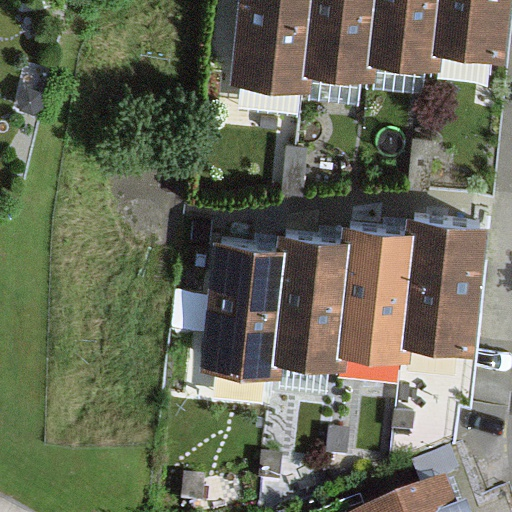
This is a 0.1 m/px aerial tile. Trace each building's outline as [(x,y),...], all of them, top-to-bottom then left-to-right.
[(297,70),(301,0),(234,0),(228,87),(295,92),(297,70)] [(362,56),(366,0),(301,0),(297,70),(361,75),(362,56)] [(430,40),(432,0),(366,0),(362,56),(428,61),(430,40)] [(500,45),(503,0),(432,0),(430,40),(500,45)] [(435,81),(492,79),(491,55),(434,57),(435,81)] [(423,92),(428,73),(373,60),(368,79),(423,92)] [(312,74),(310,94),(362,99),(364,79),(312,74)] [(471,336),(481,204),(411,199),(410,219),(401,330),(471,336)] [(401,330),(410,219),(343,214),(342,235),(334,347),(400,352),(401,330)] [(334,347),(342,235),(278,230),(276,253),(268,361),(332,366),(334,347)] [(268,361),(276,253),(209,248),(199,378),(266,383),(268,361)] [(457,511),(447,485),(373,511),(457,511)]
